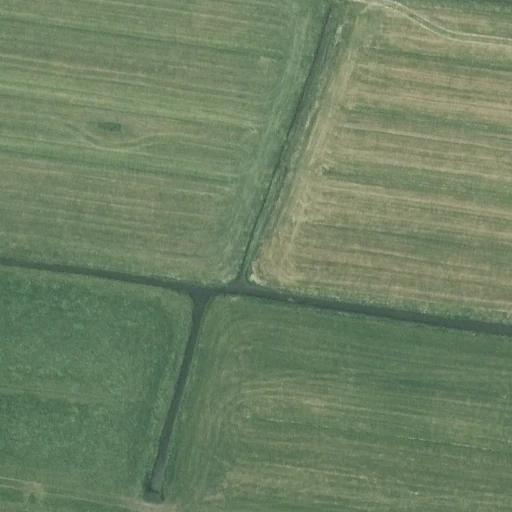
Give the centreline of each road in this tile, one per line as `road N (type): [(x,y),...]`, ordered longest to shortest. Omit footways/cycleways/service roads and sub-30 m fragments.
road 1 (track): [(0,484),(191,511)]
road 2 (track): [(511,45),(444,33),(402,9),(364,0)]
